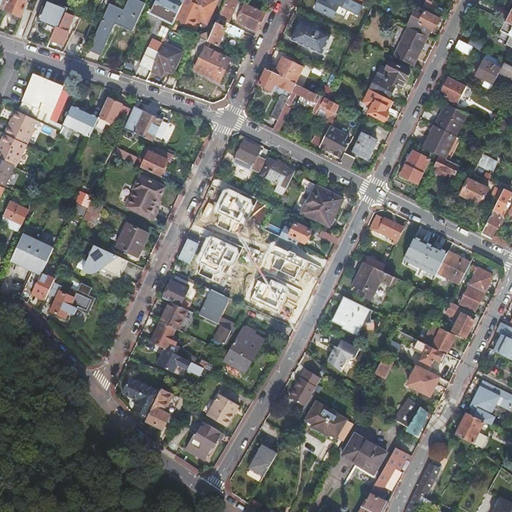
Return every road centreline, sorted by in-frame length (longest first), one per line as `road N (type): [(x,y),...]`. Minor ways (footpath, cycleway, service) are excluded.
road 1 (residential): [(373,190),(216,492)]
road 2 (residential): [(98,391),(228,120)]
road 3 (residential): [(394,511),(511,277)]
road 4 (residential): [(228,120),(17,49)]
road 5 (residential): [(373,190),(466,0)]
road 6 (track): [(166,511),(93,444),(51,436),(0,395)]
road 7 (residential): [(373,190),(228,120)]
road 8 (residential): [(98,391),(159,455),(216,492)]
road 9 (residential): [(511,260),(373,190)]
road 10 (residential): [(0,300),(26,314),(98,391)]
road 11 (residential): [(286,0),(228,120)]
